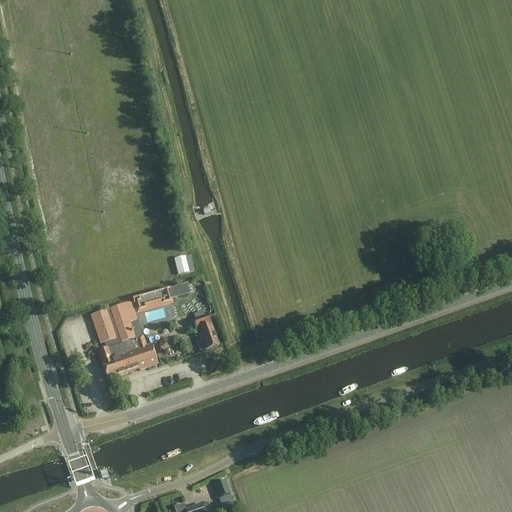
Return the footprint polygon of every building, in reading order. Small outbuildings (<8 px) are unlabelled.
[(192,273),(188,257),(174,261),(177,276),(192,273)] [(173,305),(169,290),(133,301),(137,315),(173,305)] [(136,321),(131,304),(92,317),(102,345),(105,343),(108,350),(98,354),(102,365),(101,365),(107,381),(138,370),(139,372),(158,365),(151,345),(146,347),(143,336),(134,339),(129,324),(136,321)] [(219,347),(208,317),(193,322),(196,331),(197,330),(202,345),(204,344),(207,351),(219,347)] [(109,479),(106,471),(100,473),(102,481),(109,479)] [(225,482),(214,486),(219,500),(230,496),(225,482)]
